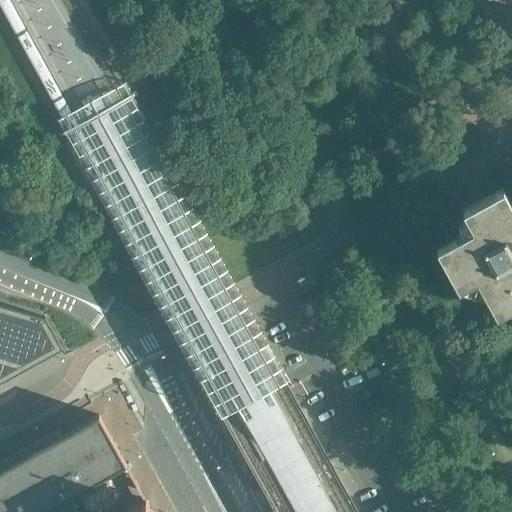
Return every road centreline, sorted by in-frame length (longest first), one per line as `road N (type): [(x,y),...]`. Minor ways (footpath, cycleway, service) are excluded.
road 1 (secondary): [(234,511),(140,327),(95,296),(51,289)]
road 2 (secondary): [(51,289),(121,349),(214,511)]
